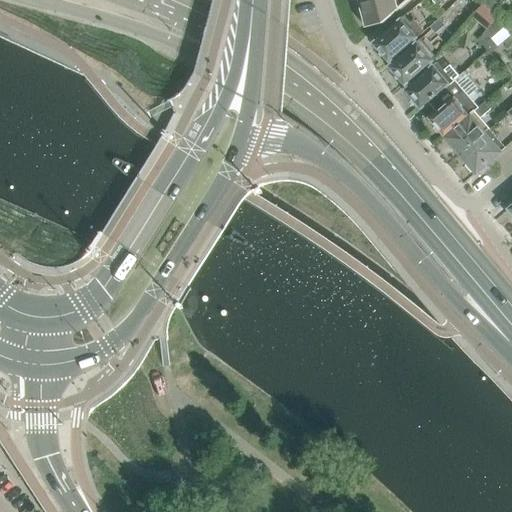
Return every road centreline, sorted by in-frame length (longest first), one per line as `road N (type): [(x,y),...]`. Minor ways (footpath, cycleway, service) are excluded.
road 1 (secondary): [(511,321),(385,166),(319,102),(198,35),(97,0)]
road 2 (tertiary): [(251,0),(232,81),(104,292),(84,315),(44,326)]
road 3 (tertiary): [(240,148),(298,147),(320,157),(511,351)]
road 4 (tertiary): [(42,368),(104,350),(135,322),(240,148)]
road 5 (residential): [(466,210),(372,103),(320,0)]
road 6 (tertiary): [(77,511),(43,444),(42,368)]
road 7 (tertiary): [(240,148),(254,96),(255,0)]
